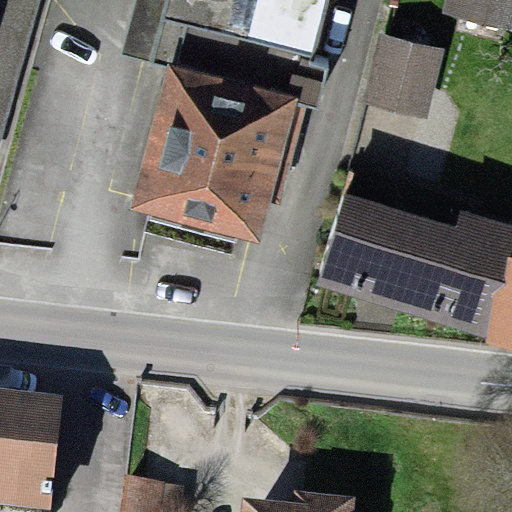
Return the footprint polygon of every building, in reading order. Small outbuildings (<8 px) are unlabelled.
[(168,2),(168,0),(132,0),(123,40),(156,48),(168,2)] [(168,0),(168,2),(310,38),(319,0),(168,0)] [(383,25),(365,89),(414,103),(432,39),(383,25)] [(251,210),(290,77),(174,43),(135,177),(251,210)] [(457,213),(348,177),(322,256),(482,309),(511,219),(511,209),(464,194),(457,213)] [(511,310),(511,233),(510,233),(496,308),(511,310)] [(42,403),(0,398),(0,500),(47,506),(55,441),(38,439),(42,403)] [(112,511),(148,511),(150,485),(114,482),(112,511)] [(352,511),(353,500),(301,498),(301,506),(254,504),(253,511),(352,511)]
